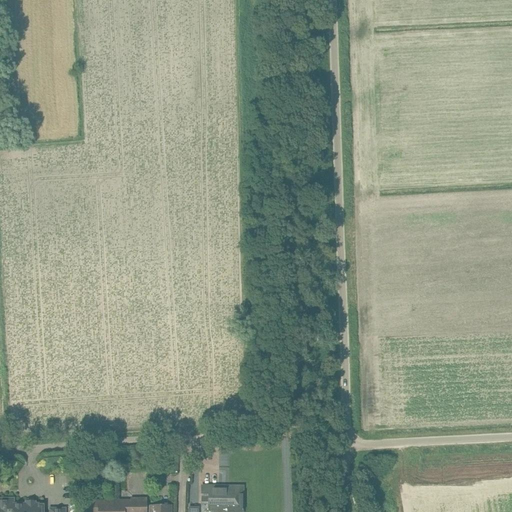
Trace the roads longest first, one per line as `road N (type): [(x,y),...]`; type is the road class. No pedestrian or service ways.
road 1 (unclassified): [(351,438),(332,0)]
road 2 (unclassified): [(182,438),(0,450)]
road 3 (unclassified): [(351,438),(511,436)]
